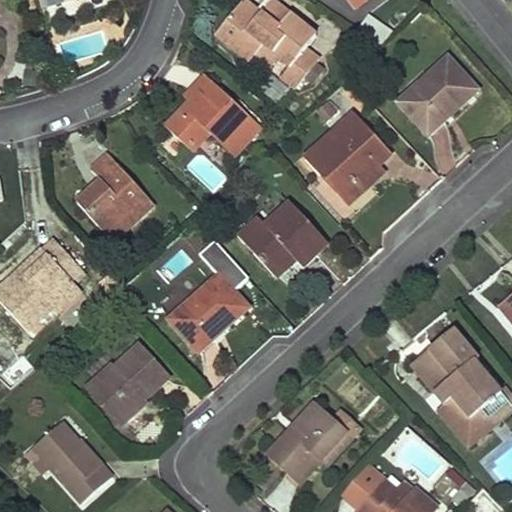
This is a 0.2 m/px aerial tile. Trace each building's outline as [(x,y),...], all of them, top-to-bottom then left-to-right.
[(39,0),(44,12),(82,0),(81,0),(39,0)] [(348,0),(356,10),(368,0),(348,0)] [(245,2),(217,37),(252,64),(265,48),(291,68),(282,79),(297,91),(320,62),(306,50),(317,37),(281,9),(275,16),(267,10),(262,16),(245,2)] [(273,2),(267,10),(275,16),(281,9),(273,2)] [(449,61),(400,105),(430,138),(479,93),(449,61)] [(261,86),(275,103),(288,92),(274,75),(261,86)] [(207,79),(194,91),(199,96),(192,104),(167,129),(193,155),(211,137),(233,159),(261,131),(207,79)] [(194,91),(187,99),(192,104),(199,96),(194,91)] [(355,117),(307,161),(350,208),(365,193),(359,187),(380,169),(392,157),(355,117)] [(111,156),(92,173),(102,183),(77,205),(109,239),(134,216),(139,222),(156,206),(111,156)] [(380,169),(359,187),(365,193),(386,175),(380,169)] [(259,220),(239,238),(277,280),(291,267),(287,263),(293,257),(304,269),(329,245),(292,204),(266,228),(259,220)] [(134,216),(109,239),(114,245),(139,222),(134,216)] [(24,276),(0,299),(0,302),(29,333),(78,287),(72,280),(83,270),(57,243),(45,254),(49,259),(27,280),(24,276)] [(220,278),(171,322),(200,354),(249,310),(220,278)] [(511,298),(500,309),(510,322),(511,320),(511,298)] [(456,331),(412,367),(437,396),(452,384),(460,393),(453,399),(455,401),(472,421),(476,418),(503,396),(477,364),(480,361),(456,331)] [(141,349),(92,393),(122,426),(170,381),(141,349)] [(455,401),(447,408),(439,414),(470,451),(511,416),(511,406),(503,396),(476,418),(472,421),(455,401)] [(290,436),(270,458),(302,487),(323,463),(347,436),(316,407),(297,429),(300,432),(294,439),(290,436)] [(64,426),(35,452),(84,506),(114,479),(82,443),(80,444),(64,426)] [(347,436),(323,463),(329,469),(353,442),(347,436)] [(356,511),(360,511),(386,481),(369,467),(342,499),(356,511)] [(386,481),(382,486),(404,505),(415,491),(404,482),(397,490),(386,481)] [(475,490),(468,483),(456,494),(458,496),(454,500),(459,505),(475,490)] [(360,511),(439,511),(415,491),(404,505),(382,486),(360,511)]
